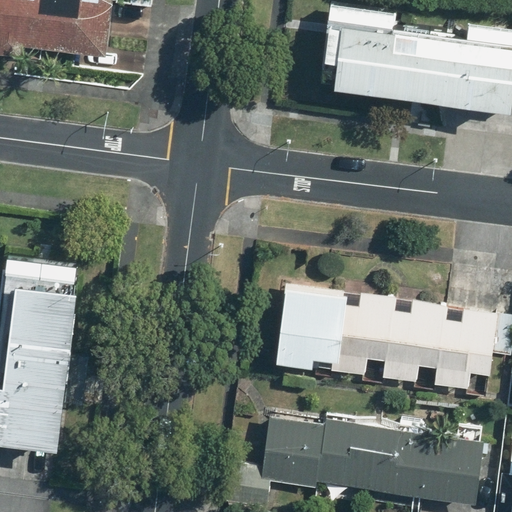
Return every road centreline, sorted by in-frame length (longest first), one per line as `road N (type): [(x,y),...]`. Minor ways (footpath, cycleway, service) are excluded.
road 1 (residential): [(198,163),(154,511)]
road 2 (residential): [(511,202),(198,163)]
road 3 (residential): [(198,163),(0,137)]
road 4 (residential): [(219,0),(198,163)]
